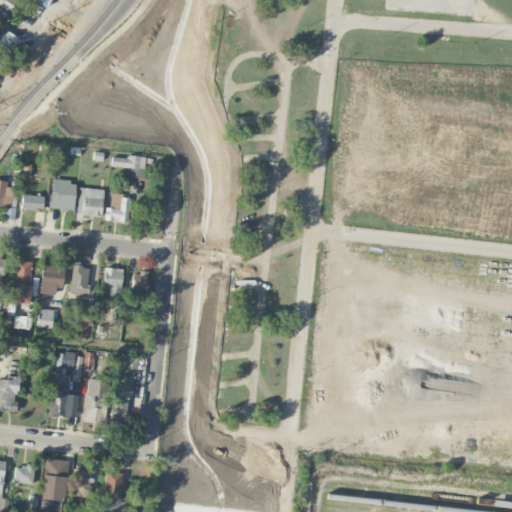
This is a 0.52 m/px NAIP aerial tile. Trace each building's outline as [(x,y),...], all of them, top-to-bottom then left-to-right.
[(15,0),(0,0),(0,5),(9,11),(15,0)] [(154,1),(153,0),(135,0),(132,7),(121,0),(118,0),(113,8),(139,24),(154,1)] [(20,40),(1,29),(0,30),(0,52),(9,58),(20,40)] [(144,70),(119,69),(118,87),(129,87),(127,117),(155,119),(157,86),(143,85),(144,70)] [(108,103),(89,102),(89,113),(107,114),(108,103)] [(145,158),(111,155),(110,165),(130,168),(129,176),(143,178),(145,158)] [(0,204),(15,207),(17,188),(6,187),(6,181),(0,179),(0,204)] [(73,210),(74,181),(51,180),(49,208),(73,210)] [(77,215),(101,216),(102,189),(78,188),(77,215)] [(43,195),(21,194),(20,208),(42,209),(43,195)] [(104,220),(126,222),(129,195),(110,194),(109,208),(105,207),(104,220)] [(30,260),(14,259),(12,277),(29,278),(30,260)] [(54,294),(55,287),(62,287),(63,264),(41,263),(39,293),(54,294)] [(69,292),(86,293),(88,266),(71,265),(69,292)] [(102,294),(121,294),(121,268),(103,267),(102,294)] [(146,273),(132,271),(129,296),(137,297),(138,290),(144,290),(146,273)] [(30,284),(11,283),(10,302),(28,303),(30,284)] [(80,315),(92,316),(92,303),(80,302),(80,315)] [(52,310),(38,308),(36,326),(50,328),(52,310)] [(25,328),(26,316),(13,315),(12,327),(25,328)] [(79,380),(80,369),(92,370),(93,352),(83,352),(83,356),(73,356),(72,380),(79,380)] [(121,365),(135,368),(137,356),(123,353),(121,365)] [(0,376),(0,410),(15,411),(15,393),(17,393),(18,377),(0,376)] [(103,380),(86,378),(82,421),(99,422),(103,380)] [(67,385),(49,385),(48,416),(66,416),(67,385)] [(132,391),(111,391),(111,413),(120,413),(120,414),(138,415),(139,397),(132,397),(132,391)] [(40,510),(61,511),(65,460),(44,458),(40,510)] [(32,483),(33,466),(14,465),(13,482),(32,483)] [(88,470),(71,470),(71,495),(88,496),(88,470)] [(121,499),(122,472),(103,472),(103,499),(121,499)] [(177,505),(191,506),(193,484),(179,483),(177,505)]
